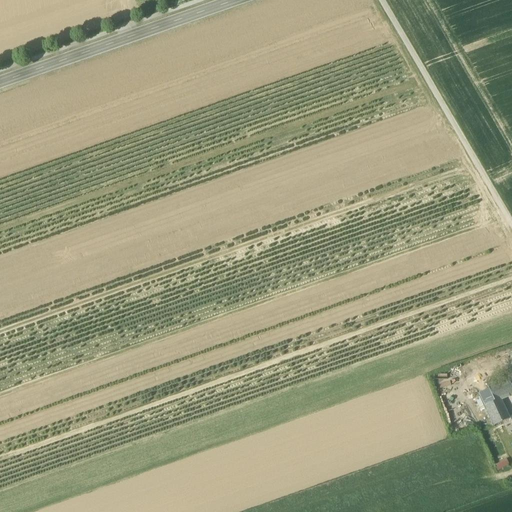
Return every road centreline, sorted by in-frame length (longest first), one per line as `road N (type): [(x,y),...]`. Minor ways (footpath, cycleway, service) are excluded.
road 1 (unclassified): [(382,0),(511,225)]
road 2 (secondary): [(0,81),(229,0)]
